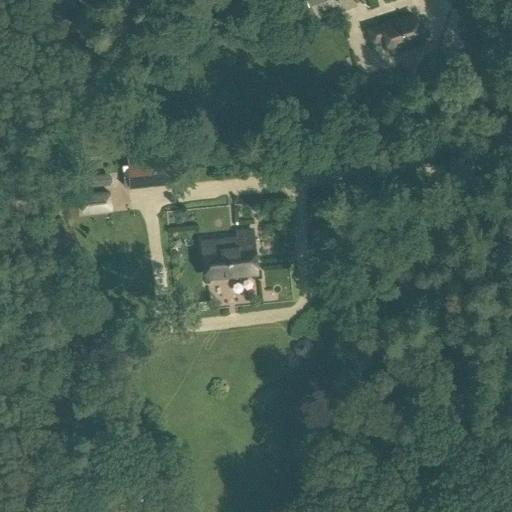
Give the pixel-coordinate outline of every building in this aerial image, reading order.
[(415,15),(367,30),(371,42),(384,37),(389,52),(423,41),(415,15)] [(126,162),(120,162),(122,185),(127,185),(127,188),(165,186),(165,179),(180,179),(179,160),(159,161),(158,145),(138,146),(139,153),(125,153),(126,162)] [(107,172),(80,173),(81,185),(108,184),(107,172)] [(109,189),(77,192),(79,216),(111,214),(109,189)] [(254,233),(202,238),(206,277),(258,272),(254,233)]
